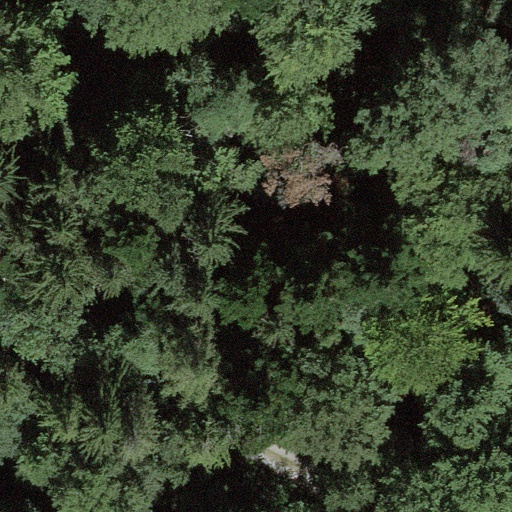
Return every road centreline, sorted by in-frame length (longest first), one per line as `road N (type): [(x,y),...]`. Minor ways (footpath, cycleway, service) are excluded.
road 1 (track): [(0,364),(326,495)]
road 2 (track): [(120,511),(326,495)]
